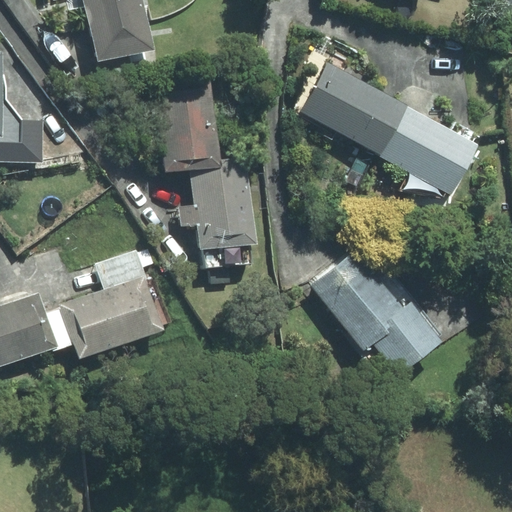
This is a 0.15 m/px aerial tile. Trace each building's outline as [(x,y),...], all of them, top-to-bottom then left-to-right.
[(80,0),(92,62),(150,50),(140,0),(80,0)] [(371,154),(399,104),(324,62),(296,113),(371,154)] [(217,165),(217,160),(208,77),(150,83),(160,172),(186,168),(217,165)] [(399,104),(371,154),(446,195),(474,145),(399,104)] [(0,162),(40,163),(41,120),(0,118),(0,162)] [(252,244),(243,157),(217,160),(217,165),(186,168),(190,205),(176,207),(178,227),(192,225),(195,251),(252,244)] [(154,260),(147,247),(137,253),(145,266),(154,260)] [(407,302),(399,308),(354,250),(308,286),(359,351),(368,343),(393,375),(437,340),(407,302)] [(56,304),(58,309),(70,345),(75,359),(160,331),(142,277),(56,304)] [(43,314),(36,293),(0,304),(0,365),(49,349),(49,352),(70,345),(58,309),(43,314)]
